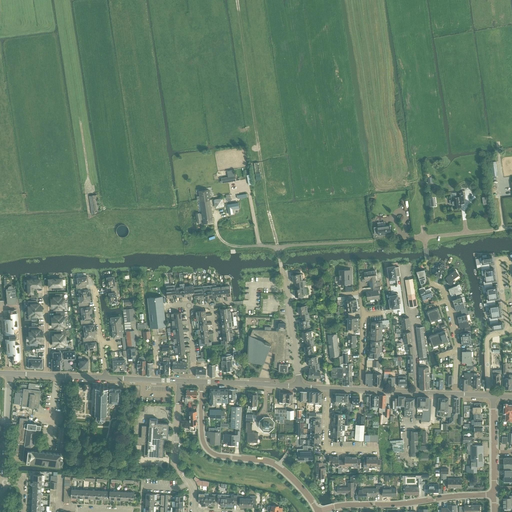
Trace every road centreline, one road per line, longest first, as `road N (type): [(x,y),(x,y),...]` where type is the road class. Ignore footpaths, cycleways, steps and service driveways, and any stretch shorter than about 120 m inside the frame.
road 1 (residential): [(455,394),(452,317),(429,277),(423,237),(492,231)]
road 2 (residential): [(201,382),(209,451),(277,466),(317,511)]
road 3 (residential): [(427,423),(427,450),(330,450),(328,388)]
road 4 (residential): [(318,511),(493,495)]
road 5 (residential): [(192,511),(192,485),(174,460),(179,381)]
